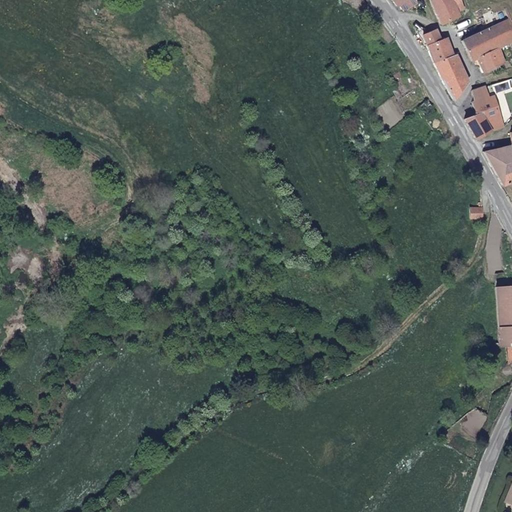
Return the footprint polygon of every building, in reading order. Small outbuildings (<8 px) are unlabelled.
[(406,9),(417,2),(415,0),(404,0),(397,4),(406,9)] [(429,0),(439,24),(466,13),(466,10),(459,12),(454,0),(429,0)] [(454,0),(459,12),(466,10),(462,0),(454,0)] [(491,27),(482,31),(463,40),(471,59),(476,57),(483,71),(490,68),(504,62),(497,46),(511,37),(511,27),(509,19),(491,27)] [(442,38),(437,28),(421,33),(426,44),(442,38)] [(434,61),(454,54),(448,35),(442,38),(426,44),(434,61)] [(434,61),(453,100),(470,80),(458,53),(454,54),(434,61)] [(475,138),(504,126),(495,93),(489,95),(486,85),(471,90),(474,99),(472,101),(477,112),(464,118),(475,138)] [(511,144),(484,151),(503,184),(511,181),(511,144)] [(470,206),(470,218),(483,218),(483,207),(470,206)] [(511,283),(495,285),(499,345),(507,345),(508,362),(511,358),(511,283)]
